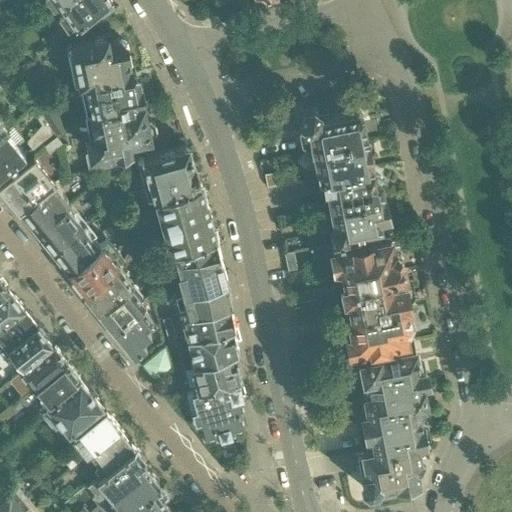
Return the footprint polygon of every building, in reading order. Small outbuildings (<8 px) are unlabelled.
[(64,25),(71,20),(74,25),(103,0),(62,0),(59,3),(65,10),(58,15),(64,25)] [(113,7),(107,0),(103,0),(74,25),(81,34),(113,7)] [(79,81),(84,80),(131,70),(130,69),(124,42),(125,41),(118,37),(106,40),(105,34),(93,36),(93,38),(71,42),(79,81)] [(89,109),(89,110),(141,100),(141,98),(145,97),(142,81),(138,82),(135,68),(130,69),(131,70),(84,80),(90,109),(89,109)] [(141,100),(89,110),(93,130),(86,132),(90,151),(84,153),(88,171),(131,159),(128,146),(129,146),(127,141),(151,136),(155,129),(154,122),(148,118),(145,119),(141,100)] [(52,101),(47,104),(34,113),(41,124),(25,141),(26,143),(31,148),(54,130),(57,133),(63,128),(68,125),(63,118),(52,101)] [(299,140),(311,148),(364,137),(363,130),(364,130),(361,113),(363,110),(357,107),(355,109),(319,116),(318,109),(311,105),(304,107),(299,113),(301,120),(297,127),(299,140)] [(0,180),(0,187),(18,210),(53,182),(54,182),(33,154),(17,167),(15,163),(27,153),(18,142),(23,138),(12,123),(7,127),(0,132),(0,174),(8,168),(11,172),(0,180)] [(43,145),(49,153),(62,143),(56,136),(43,145)] [(318,178),(321,177),(320,176),(371,166),(369,158),(370,158),(370,155),(371,155),(374,150),(373,143),(368,140),(366,140),(366,137),(364,137),(311,148),(312,149),(318,178)] [(153,194),(199,182),(194,161),(193,162),(189,148),(189,147),(183,144),(182,145),(142,156),(153,194)] [(326,189),(329,203),(384,192),(382,192),(380,178),(373,174),(372,174),(371,166),(320,176),(321,177),(322,186),(326,189)] [(28,219),(35,228),(66,205),(69,203),(63,196),(53,182),(18,210),(25,219),(28,219)] [(153,194),(160,221),(209,208),(205,198),(204,198),(199,182),(153,194)] [(384,192),(329,203),(333,221),(329,222),(332,237),(336,236),(337,242),(365,236),(363,228),(380,225),(380,224),(384,223),(388,217),(387,213),(388,213),(384,192)] [(49,246),(51,248),(81,224),(66,205),(35,228),(42,237),(42,240),(46,245),(49,246)] [(160,221),(168,248),(215,235),(210,218),(211,218),(209,208),(160,221)] [(60,259),(67,268),(98,244),(81,224),(51,248),(53,250),(53,254),(57,258),(60,259)] [(66,270),(83,291),(117,263),(122,258),(111,244),(117,239),(114,234),(111,234),(98,244),(67,268),(66,269),(67,270),(66,270)] [(175,258),(178,268),(221,256),(215,235),(168,248),(164,249),(167,260),(175,258)] [(338,263),(342,283),(402,272),(404,271),(401,254),(394,250),(392,250),(389,236),(330,247),(334,264),(338,263)] [(284,253),(287,269),(296,268),(293,251),(284,253)] [(183,289),(225,278),(226,278),(221,257),(221,256),(178,268),(177,269),(183,289)] [(83,291),(99,310),(129,286),(133,282),(117,263),(83,291)] [(344,312),(408,299),(410,299),(414,292),(413,285),(407,281),(405,281),(404,280),(402,272),(342,283),(347,310),(344,311),(344,312)] [(0,293),(8,287),(7,286),(3,282),(4,282),(0,277),(0,293)] [(185,312),(228,300),(230,300),(225,278),(183,289),(171,293),(174,306),(183,303),(185,312)] [(99,310),(113,329),(141,307),(150,299),(148,293),(140,300),(129,286),(99,310)] [(0,325),(23,306),(13,294),(8,287),(0,293),(0,325)] [(294,293),(294,295),(294,297),(293,297),(294,303),(320,297),(318,288),(294,293)] [(408,299),(344,312),(348,332),(346,332),(349,349),(395,339),(406,337),(403,323),(405,322),(409,316),(406,301),(408,301),(408,299)] [(183,312),(189,334),(232,324),(231,323),(233,322),(228,300),(185,312),(183,312)] [(304,305),(294,307),(297,321),(307,318),(304,305)] [(0,351),(7,346),(36,322),(23,306),(0,325),(0,351)] [(141,307),(113,329),(133,353),(144,344),(142,341),(146,339),(143,336),(148,331),(155,325),(150,319),(141,307)] [(162,318),(167,338),(175,336),(170,316),(162,318)] [(6,382),(10,380),(31,361),(29,359),(51,341),(45,334),(37,323),(36,323),(36,322),(7,346),(18,359),(13,363),(0,374),(0,380),(0,381),(3,378),(6,382)] [(187,335),(193,360),(234,350),(236,350),(234,340),(236,339),(236,337),(235,337),(231,325),(232,324),(189,334),(187,335)] [(10,380),(22,395),(63,364),(67,361),(54,344),(31,361),(10,380)] [(366,391),(372,389),(423,379),(425,376),(423,365),(417,361),(414,344),(359,355),(366,391)] [(142,364),(155,381),(170,367),(164,346),(142,364)] [(189,362),(196,388),(236,377),(239,376),(237,367),(238,367),(234,350),(193,360),(189,362)] [(34,397),(41,406),(63,389),(80,376),(67,361),(63,364),(22,395),(19,398),(25,405),(34,397)] [(63,389),(41,406),(42,406),(37,410),(51,427),(58,422),(67,434),(103,405),(80,376),(63,389)] [(236,377),(196,388),(191,390),(196,405),(191,406),(195,421),(200,420),(201,424),(193,426),(199,433),(214,429),(215,433),(217,432),(221,435),(221,436),(229,434),(229,433),(231,428),(232,428),(231,424),(242,420),(238,404),(241,403),(239,394),(241,394),(236,377)] [(361,411),(363,420),(418,409),(416,402),(420,401),(424,395),(421,382),(423,379),(372,389),(366,391),(363,391),(358,392),(362,410),(362,411),(361,411)] [(0,412),(0,423),(15,411),(10,405),(0,412)] [(83,456),(84,457),(120,427),(111,415),(106,408),(73,434),(81,443),(63,458),(70,467),(83,456)] [(356,452),(416,440),(425,438),(429,432),(427,421),(421,418),(419,418),(418,409),(363,420),(365,430),(366,430),(369,447),(362,449),(363,449),(357,451),(357,450),(355,450),(356,452)] [(92,456),(103,470),(134,444),(130,438),(129,439),(120,427),(84,457),(87,460),(92,456)] [(416,440),(356,452),(360,472),(359,472),(363,489),(379,486),(379,483),(395,480),(395,481),(399,480),(399,482),(404,485),(411,484),(414,479),(414,477),(417,477),(415,463),(419,456),(416,440)] [(91,496),(97,503),(110,493),(109,491),(121,481),(125,485),(137,474),(136,472),(146,464),(142,460),(143,454),(134,444),(103,470),(86,483),(94,493),(91,496)] [(105,511),(108,510),(109,511),(124,511),(158,486),(157,485),(158,485),(158,480),(146,464),(136,472),(137,474),(125,485),(121,481),(109,491),(110,493),(97,503),(104,511),(105,511)] [(0,493),(0,511),(3,511),(25,495),(22,492),(23,490),(15,481),(4,490),(0,493)] [(160,511),(169,505),(165,501),(168,498),(167,498),(168,492),(163,486),(162,487),(158,486),(124,511),(160,511)] [(3,511),(30,511),(32,510),(25,501),(27,498),(25,495),(3,511)]
